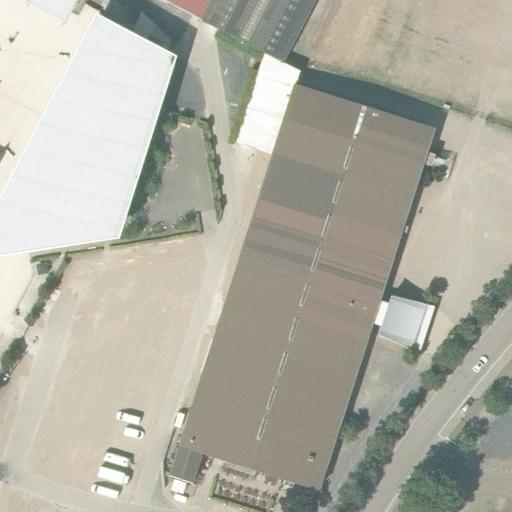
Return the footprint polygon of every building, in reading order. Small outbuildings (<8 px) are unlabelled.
[(79,0),(21,0),(66,23),(79,0)] [(162,0),(202,20),(212,0),(162,0)] [(212,0),(202,20),(265,54),(283,63),(316,0),(212,0)] [(179,57),(98,17),(89,34),(0,204),(0,260),(120,241),(162,112),(179,57)] [(251,471),(318,494),(370,334),(421,354),(437,307),(384,293),(434,130),(363,108),(297,86),(302,73),(283,63),(265,54),(237,144),(273,154),(184,449),(251,471)]
